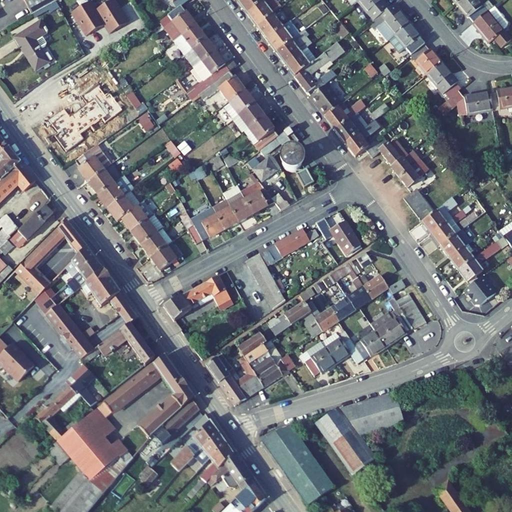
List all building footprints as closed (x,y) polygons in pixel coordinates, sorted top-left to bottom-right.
[(62,0),(29,0),(37,14),(48,8),(62,0)] [(118,0),(117,0),(100,10),(109,25),(115,34),(133,23),(118,0)] [(194,0),(174,0),(181,9),(185,7),(194,0)] [(267,1),(265,0),(241,0),(241,1),(250,14),(267,1)] [(321,0),(314,5),(313,7),(318,13),(329,4),(325,0),(321,0)] [(383,0),(362,0),(361,1),(376,21),(390,10),(385,4),(386,4),(383,0)] [(478,0),(463,0),(459,4),(475,24),(489,13),(478,0)] [(77,13),(91,36),(109,25),(100,10),(95,1),(77,13)] [(267,1),(250,14),(260,27),(276,14),(267,1)] [(397,5),(390,10),(395,16),(401,10),(397,5)] [(184,36),(200,25),(190,11),(189,12),(185,7),(181,9),(170,18),(184,36)] [(507,22),(495,8),(489,13),(475,24),(491,44),(497,39),(504,48),(511,40),(504,31),(507,28),(507,22)] [(395,16),(390,10),(376,21),(373,24),(377,29),(381,26),(387,22),(398,36),(413,24),(401,10),(395,16)] [(260,27),(270,39),(286,27),(276,14),(260,27)] [(170,18),(164,22),(178,41),(184,36),(170,18)] [(46,21),(20,37),(41,69),(55,61),(47,48),(51,45),(51,42),(47,35),(53,31),(46,21)] [(270,39),(279,52),(303,34),(293,21),(286,27),(270,39)] [(387,22),(381,26),(392,41),(398,36),(387,22)] [(413,24),(398,36),(392,41),(401,53),(407,48),(413,55),(427,44),(423,39),(424,38),(413,24)] [(209,37),(200,25),(184,36),(193,49),(209,37)] [(303,34),(279,52),(288,64),(311,47),(317,42),(311,35),(314,32),(311,28),(303,34)] [(333,41),(337,47),(345,41),(341,35),(333,41)] [(209,37),(193,49),(202,61),(218,50),(209,37)] [(427,44),(413,55),(429,75),(444,63),(433,49),(432,50),(427,44)] [(311,47),(288,64),(298,77),(320,59),(311,47)] [(218,50),(202,61),(193,68),(203,82),(186,95),(191,101),(203,92),(231,71),(235,68),(230,62),(228,64),(218,50)] [(298,77),(310,93),(319,86),(313,78),(316,76),(315,73),(337,56),(333,50),(320,59),(298,77)] [(239,65),(234,59),(230,62),(235,68),(239,65)] [(455,77),(444,63),(429,75),(450,101),(461,91),(463,89),(454,78),(455,77)] [(222,88),(232,101),(247,89),(237,75),(235,76),(231,71),(203,92),(207,98),(222,88)] [(326,78),(330,84),(340,77),(336,71),(326,78)] [(324,109),(322,109),(328,117),(342,106),(344,104),(329,85),(315,96),(324,109)] [(56,86),(36,101),(41,110),(40,110),(54,129),(68,119),(54,100),(62,94),(56,87),(56,86)] [(492,94),(495,110),(511,107),(511,88),(498,91),(498,93),(492,94)] [(247,89),(232,101),(232,102),(241,114),(257,102),(247,89)] [(137,90),(132,94),(140,107),(146,103),(137,90)] [(495,110),(492,94),(491,92),(467,97),(461,91),(450,101),(441,108),(446,114),(459,103),(462,117),(470,115),(495,110)] [(145,115),(153,109),(148,101),(146,103),(140,107),(140,108),(141,109),(145,115)] [(241,114),(232,102),(227,106),(235,118),(241,114)] [(241,114),(251,127),(267,115),(257,102),(241,114)] [(351,119),(342,106),(328,117),(338,130),(351,119)] [(133,123),(145,115),(141,109),(129,117),(133,123)] [(241,114),(235,118),(245,132),(251,127),(241,114)] [(266,148),(281,137),(276,131),(277,130),(267,115),(251,127),(266,148)] [(362,133),(351,119),(338,130),(348,143),(362,133)] [(348,143),(358,157),(368,149),(372,146),(368,140),(370,138),(369,137),(383,126),(379,119),(362,133),(348,143)] [(251,127),(245,132),(260,153),(264,150),(266,148),(251,127)] [(286,133),(290,138),(296,134),(292,128),(288,131),(286,133)] [(296,134),(290,138),(293,143),(295,146),(302,141),(296,134)] [(372,146),(368,149),(375,157),(382,151),(396,167),(411,155),(398,139),(392,144),(385,135),(372,146)] [(4,143),(0,137),(0,155),(9,148),(4,143)] [(284,142),(281,137),(266,148),(264,150),(268,155),(284,142)] [(185,152),(177,142),(175,139),(168,144),(174,152),(175,150),(179,156),(185,152)] [(82,168),(92,181),(115,163),(101,144),(80,160),(84,166),(82,168)] [(0,158),(3,162),(0,165),(0,181),(21,163),(9,148),(0,155),(0,158)] [(293,171),(296,171),(299,169),(302,167),(304,164),(304,161),(304,157),(302,154),(300,152),(296,151),(293,150),(290,151),(287,153),(285,155),(284,159),(284,162),(285,165),(287,168),(289,170),(293,171)] [(411,155),(396,167),(394,168),(402,178),(424,162),(419,156),(416,152),(411,155)] [(233,153),(229,158),(233,166),(244,159),(233,153)] [(259,158),(252,163),(266,180),(280,170),(271,157),(263,163),(259,158)] [(427,165),(424,162),(402,178),(409,187),(420,178),(417,173),(427,165)] [(25,192),(36,183),(21,163),(0,181),(0,201),(19,184),(25,192)] [(92,181),(102,194),(126,176),(116,163),(115,163),(92,181)] [(317,183),(309,169),(299,174),(307,188),(317,183)] [(126,176),(102,194),(112,207),(135,190),(138,187),(128,175),(126,176)] [(278,203),(264,183),(246,191),(257,214),(278,203)] [(424,221),(441,209),(432,197),(427,200),(419,189),(407,198),(424,221)] [(135,190),(112,207),(122,221),(126,217),(145,203),(135,190)] [(257,214),(246,191),(231,199),(234,206),(242,222),(257,214)] [(282,192),(276,196),(281,202),(287,198),(282,192)] [(433,235),(449,223),(455,219),(450,212),(460,205),(455,198),(441,209),(424,221),(433,235)] [(126,217),(135,230),(159,212),(150,199),(145,203),(126,217)] [(220,213),(234,206),(231,199),(217,207),(220,213)] [(27,242),(53,215),(45,206),(10,240),(20,249),(27,241),(27,242)] [(242,222),(234,206),(220,213),(229,229),(242,222)] [(197,225),(205,240),(212,237),(213,237),(229,229),(220,213),(217,207),(194,218),(197,225)] [(197,225),(194,218),(190,210),(184,214),(192,229),(197,225)] [(455,219),(458,224),(469,217),(465,211),(455,219)] [(135,230),(145,243),(167,227),(169,225),(159,212),(135,230)] [(11,237),(10,236),(18,229),(6,215),(0,220),(0,227),(1,227),(4,229),(0,232),(0,248),(8,241),(11,237)] [(348,220),(335,228),(327,217),(318,222),(328,239),(337,233),(350,253),(364,245),(348,220)] [(483,217),(466,229),(469,234),(486,222),(483,217)] [(463,232),(458,224),(455,219),(449,223),(458,235),(463,232)] [(73,248),(82,240),(67,221),(58,230),(26,261),(16,272),(26,282),(37,271),(35,268),(65,239),(73,248)] [(458,235),(449,223),(433,235),(442,247),(458,235)] [(205,240),(197,225),(192,229),(199,243),(205,240)] [(497,226),(484,236),(487,241),(500,232),(497,226)] [(167,227),(145,243),(154,256),(176,241),(177,240),(167,227)] [(306,228),(262,252),(269,264),(323,236),(319,230),(310,234),(306,228)] [(458,235),(442,247),(451,259),(467,248),(458,235)] [(87,248),(82,240),(73,248),(79,256),(87,248)] [(476,262),(461,273),(469,284),(485,273),(480,266),(488,260),(488,261),(509,246),(506,240),(476,262)] [(0,256),(3,253),(6,256),(14,247),(8,241),(0,248),(0,256)] [(186,254),(176,241),(154,256),(164,270),(186,254)] [(467,248),(471,255),(476,252),(471,245),(467,248)] [(95,259),(87,248),(79,256),(72,263),(66,269),(68,273),(75,268),(79,273),(95,259)] [(461,273),(476,262),(471,255),(467,248),(451,259),(461,273)] [(374,261),(368,251),(359,257),(365,267),(374,261)] [(288,300),(269,264),(262,252),(249,259),(276,309),(288,300)] [(67,285),(74,294),(82,287),(104,270),(95,259),(79,273),(67,285)] [(353,261),(350,263),(357,274),(361,271),(358,266),(356,267),(353,261)] [(346,265),(350,271),(354,276),(357,274),(350,263),(346,265)] [(0,284),(13,271),(8,265),(6,266),(7,267),(0,273),(0,284)] [(334,273),(338,279),(347,273),(343,267),(334,273)] [(54,269),(45,279),(51,284),(60,275),(54,269)] [(92,294),(102,307),(110,301),(120,317),(131,309),(104,270),(82,287),(89,296),(92,294)] [(34,290),(26,298),(32,304),(35,301),(44,291),(48,287),(51,284),(45,279),(37,271),(26,282),(34,290)] [(2,286),(12,295),(26,282),(16,272),(2,286)] [(334,273),(325,279),(330,286),(339,280),(338,279),(334,273)] [(167,304),(178,319),(194,309),(193,306),(216,294),(225,310),(237,304),(221,274),(167,304)] [(373,297),(390,286),(383,275),(370,283),(365,277),(361,279),(373,297)] [(497,293),(484,276),(465,290),(476,305),(480,306),(497,293)] [(394,293),(406,286),(402,278),(390,286),(394,293)] [(373,297),(361,279),(356,282),(361,289),(350,296),(358,308),(361,306),(373,297)] [(416,327),(428,321),(406,286),(394,293),(396,295),(416,327)] [(51,300),(55,295),(48,287),(44,291),(51,300)] [(303,295),(307,300),(316,294),(312,288),(303,295)] [(35,301),(41,308),(51,300),(44,291),(35,301)] [(62,303),(55,295),(51,300),(57,307),(58,307),(62,303)] [(388,346),(416,327),(396,295),(390,299),(396,307),(372,323),(372,324),(377,330),(388,346)] [(341,319),(358,308),(350,296),(334,307),(341,319)] [(51,300),(41,308),(46,315),(57,307),(51,300)] [(274,329),(278,336),(304,319),(314,312),(313,309),(307,301),(282,319),(284,322),(274,329)] [(5,316),(12,324),(13,323),(25,310),(18,303),(5,316)] [(326,329),(340,320),(341,319),(334,307),(323,314),(317,306),(313,309),(314,312),(326,329)] [(57,307),(46,315),(73,350),(85,342),(58,307),(57,307)] [(124,322),(128,327),(130,325),(138,319),(131,309),(120,317),(124,322)] [(326,329),(314,312),(304,319),(315,336),(320,333),(326,329)] [(274,329),(284,322),(282,319),(272,326),(274,329)] [(372,324),(352,338),(356,344),(377,330),(372,324)] [(140,358),(145,366),(155,358),(150,351),(130,325),(128,327),(98,348),(102,353),(104,357),(127,341),(140,358)] [(327,344),(338,361),(352,351),(360,362),(366,358),(356,344),(352,338),(345,328),(340,332),(338,328),(323,339),(327,344)] [(377,330),(356,344),(366,358),(372,354),(373,356),(388,346),(377,330)] [(240,353),(231,359),(235,366),(232,368),(235,372),(259,357),(256,351),(267,344),(271,341),(263,331),(241,345),(246,354),(243,356),(240,353)] [(284,374),(292,370),(284,357),(280,350),(283,348),(275,338),(271,341),(267,344),(274,355),(255,367),(267,386),(284,374)] [(0,363),(19,382),(35,367),(22,354),(13,344),(9,348),(0,339),(0,363)] [(327,344),(323,339),(303,353),(306,359),(327,344)] [(77,355),(81,360),(93,352),(89,347),(85,342),(73,350),(77,355)] [(238,404),(267,386),(255,367),(274,355),(267,344),(256,351),(259,357),(235,372),(222,381),(238,404)] [(338,361),(327,344),(306,359),(317,375),(338,361)] [(511,346),(501,354),(503,359),(511,371),(511,346)] [(80,361),(84,366),(102,353),(98,348),(93,352),(81,360),(80,361)] [(222,381),(235,372),(232,368),(235,366),(231,359),(226,351),(209,363),(222,381)] [(97,409),(105,419),(161,376),(169,389),(181,380),(165,356),(154,365),(98,408),(97,409)] [(511,375),(511,373),(511,371),(503,359),(501,360),(511,375)] [(68,380),(67,383),(77,395),(79,394),(81,396),(91,407),(97,402),(85,388),(95,378),(84,366),(68,380)] [(484,400),(464,372),(452,376),(474,406),(484,400)] [(169,389),(175,396),(186,388),(181,380),(169,389)] [(67,383),(43,404),(47,408),(39,415),(34,420),(37,422),(38,421),(58,442),(67,435),(64,432),(51,418),(61,409),(77,395),(67,383)] [(96,388),(104,398),(109,394),(100,384),(96,388)] [(186,388),(175,396),(140,427),(149,438),(151,437),(192,400),(194,398),(186,388)] [(342,406),(362,434),(406,421),(396,390),(342,406)] [(61,409),(64,412),(81,396),(79,394),(77,395),(61,409)] [(484,400),(474,406),(478,412),(488,405),(484,400)] [(200,411),(193,401),(162,428),(171,437),(200,411)] [(43,404),(36,411),(39,415),(47,408),(43,404)] [(362,434),(342,406),(326,419),(362,469),(378,457),(362,434)] [(119,442),(113,447),(105,437),(114,429),(105,419),(97,409),(94,411),(77,426),(75,428),(67,435),(58,442),(57,442),(71,458),(82,472),(91,483),(104,494),(133,459),(128,452),(119,442)] [(171,464),(179,472),(194,457),(202,449),(218,433),(210,421),(206,415),(204,417),(193,427),(199,433),(193,438),(194,440),(171,464)] [(263,440),(308,505),(336,485),(293,424),(280,428),(263,440)] [(72,425),(64,432),(67,435),(75,428),(72,425)] [(191,468),(197,473),(210,460),(225,444),(218,433),(202,449),(205,453),(198,461),(191,468)] [(48,450),(62,466),(71,458),(57,442),(48,450)] [(214,465),(201,479),(202,480),(206,484),(207,482),(218,470),(233,455),(225,444),(210,460),(214,465)] [(194,457),(198,461),(205,453),(202,449),(194,457)] [(223,478),(230,488),(234,489),(238,486),(239,488),(251,480),(233,455),(218,470),(207,482),(211,487),(223,478)] [(184,476),(189,481),(197,473),(191,468),(184,476)] [(141,481),(147,487),(156,477),(158,475),(151,469),(141,481)] [(91,483),(82,472),(51,509),(53,511),(88,511),(104,494),(91,483)] [(192,499),(206,484),(202,480),(188,496),(192,499)] [(474,511),(451,480),(439,489),(456,511),(474,511)] [(252,511),(265,500),(254,485),(243,493),(223,511),(252,511)]
